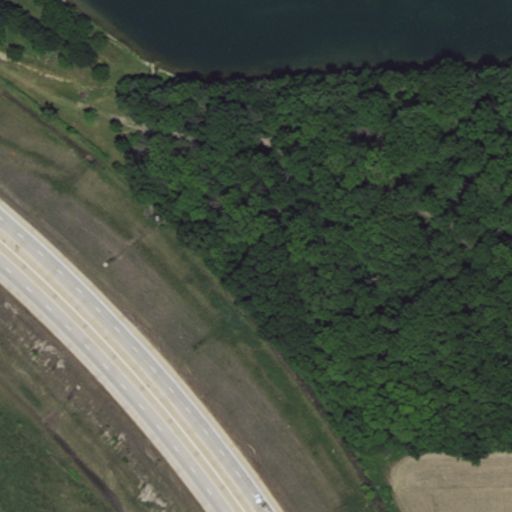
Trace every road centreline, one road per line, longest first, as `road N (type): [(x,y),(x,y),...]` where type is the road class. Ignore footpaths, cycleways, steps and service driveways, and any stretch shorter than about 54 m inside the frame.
road 1 (motorway): [(266,511),(195,414),(96,303),(0,214)]
road 2 (motorway): [(0,252),(132,381),(236,511)]
